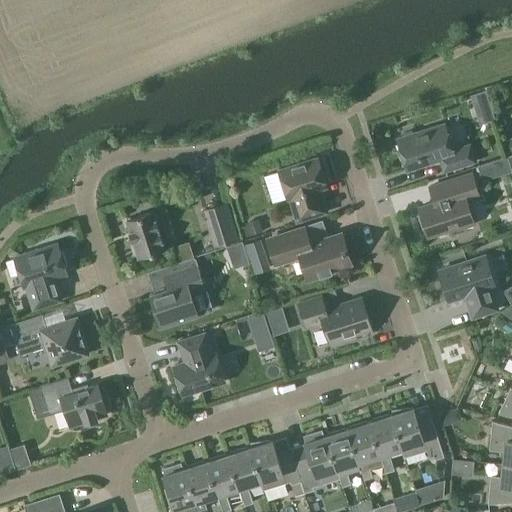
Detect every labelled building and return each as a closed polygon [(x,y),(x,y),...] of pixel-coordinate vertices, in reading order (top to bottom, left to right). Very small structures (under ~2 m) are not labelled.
[(495,119),(485,90),(470,95),(479,124),(495,119)] [(404,133),(403,137),(397,139),(407,169),(440,159),(444,170),(475,160),(470,145),(453,151),(444,124),(414,133),(411,131),(404,133)] [(317,158),(279,170),(288,197),(291,197),(293,204),(298,220),(325,211),(318,188),(326,185),(317,158)] [(439,184),(444,199),(419,207),(421,213),(419,217),(423,228),(426,230),(428,236),(452,229),(452,231),(474,224),(466,200),(479,196),(472,173),(439,184)] [(240,239),(228,202),(203,210),(215,247),(240,239)] [(153,211),(127,219),(139,257),(165,249),(153,211)] [(309,244),(304,227),(268,239),(275,263),(300,255),(304,267),(310,265),(313,277),(334,271),(333,268),(350,262),(341,234),(309,244)] [(249,257),(265,252),(260,238),(244,244),(249,257)] [(24,267),(23,269),(19,271),(24,287),(26,286),(33,308),(61,300),(56,283),(54,284),(52,278),(66,274),(57,244),(21,255),(24,267)] [(485,256),(439,270),(449,300),(468,294),(470,302),(468,303),(472,317),(497,309),(490,287),(494,285),(485,256)] [(163,274),(168,288),(150,294),(161,326),(197,314),(190,292),(204,288),(196,264),(163,274)] [(85,295),(66,300),(70,314),(89,309),(85,295)] [(326,309),(322,295),(298,303),(306,327),(318,323),(324,326),(330,347),(357,339),(354,332),(371,327),(362,298),(326,309)] [(263,312),(247,317),(251,330),(267,325),(263,312)] [(46,327),(42,314),(10,324),(19,355),(46,346),(52,365),(87,353),(76,318),(46,327)] [(446,357),(451,375),(467,370),(453,322),(443,325),(444,330),(430,335),(437,360),(446,357)] [(184,355),(186,362),(174,366),(183,394),(224,381),(215,353),(211,354),(205,333),(178,341),(183,356),(184,355)] [(41,392),(30,395),(37,418),(48,414),(64,409),(70,427),(107,415),(97,384),(73,392),(68,377),(39,386),(41,392)] [(511,388),(510,387),(498,413),(511,417),(511,388)] [(402,448),(404,457),(427,450),(429,458),(443,453),(433,422),(419,426),(413,407),(410,408),(410,407),(393,409),(392,409),(391,409),(393,414),(391,414),(402,448)] [(372,421),(369,421),(383,464),(385,470),(393,467),(389,452),(402,448),(391,414),(381,418),(380,415),(372,418),(371,418),(372,421)] [(350,428),(348,428),(360,467),(363,476),(371,474),(370,468),(383,464),(369,421),(359,425),(359,422),(350,425),(349,425),(350,428)] [(504,464),(511,464),(511,426),(492,421),(489,450),(505,451),(504,464)] [(328,435),(326,435),(339,478),(341,483),(350,481),(347,471),(360,467),(348,428),(338,431),(337,429),(329,432),(327,432),(328,435)] [(295,465),(299,478),(303,489),(339,478),(326,435),(324,436),(323,431),(321,432),(305,437),(306,439),(306,441),(303,442),(309,461),(295,465)] [(14,439),(0,443),(0,449),(7,469),(23,463),(14,439)] [(251,446),(249,446),(260,480),(263,489),(299,478),(295,465),(292,454),(278,458),(272,439),(269,440),(268,439),(251,441),(250,441),(251,446)] [(230,453),(228,453),(238,487),(243,502),(252,499),(247,484),(260,480),(249,446),(239,450),(239,447),(231,450),(229,450),(230,453)] [(208,459),(206,460),(217,494),(221,509),(230,506),(225,491),(238,487),(228,453),(218,456),(217,454),(209,457),(207,457),(208,459)] [(187,466),(184,467),(195,501),(198,510),(206,507),(203,498),(217,494),(206,460),(196,463),(195,461),(187,464),(187,463),(186,464),(187,466)] [(195,501),(184,467),(182,468),(181,462),(163,468),(165,473),(162,474),(169,497),(166,498),(170,511),(191,511),(198,510),(195,501)] [(511,464),(504,464),(502,476),(491,475),(488,504),(511,502),(511,464)] [(415,491),(395,497),(396,502),(397,503),(399,511),(420,505),(420,504),(415,491)] [(58,511),(54,496),(24,505),(25,506),(33,504),(35,511),(58,511)] [(398,511),(399,511),(397,503),(396,502),(375,509),(375,511),(398,511)]
